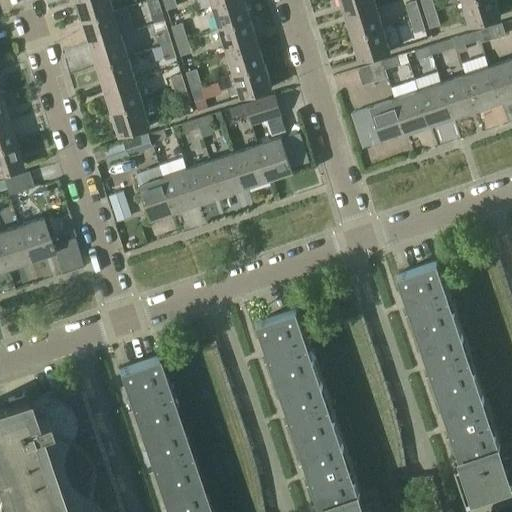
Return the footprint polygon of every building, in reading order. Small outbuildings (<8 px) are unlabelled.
[(110,0),(77,0),(83,19),(114,9),(110,0)] [(163,10),(159,0),(146,0),(151,13),(163,10)] [(163,0),(166,9),(177,5),(175,0),(163,0)] [(244,0),(223,0),(212,4),(219,26),(250,17),(244,0)] [(341,0),(345,12),(376,3),(374,0),(341,0)] [(416,0),(413,0),(405,3),(410,18),(421,14),(416,0)] [(432,0),(420,0),(425,13),(436,9),(432,0)] [(502,14),(496,0),(464,0),(463,1),(470,24),(502,14)] [(383,26),(376,3),(345,12),(353,35),(383,26)] [(114,9),(83,19),(91,42),(121,32),(114,9)] [(440,24),(436,9),(425,13),(429,27),(440,24)] [(425,28),(421,14),(410,18),(414,32),(425,28)] [(257,40),(250,17),(219,26),(226,49),(257,40)] [(182,22),(171,25),(176,40),(187,36),(182,22)] [(502,22),(477,29),(480,38),(481,41),(482,41),(492,38),(505,33),(502,22)] [(167,26),(156,30),(161,45),(172,41),(167,26)] [(390,50),(383,26),(353,35),(360,59),(390,50)] [(477,29),(453,37),(456,46),(465,43),(472,41),(480,38),(477,29)] [(128,55),(121,32),(91,42),(98,64),(128,55)] [(180,55),(192,51),(187,36),(176,40),(180,55)] [(456,46),(453,37),(429,44),(432,53),(456,46)] [(264,63),(257,40),(226,49),(233,72),(264,63)] [(172,41),(161,45),(165,59),(176,56),(172,41)] [(415,49),(417,58),(432,53),(429,44),(415,49)] [(385,68),(386,68),(400,63),(398,54),(382,59),(385,68)] [(128,55),(98,64),(105,87),(135,78),(128,55)] [(511,57),(489,66),(500,100),(511,95),(511,57)] [(359,66),(364,84),(389,76),(386,68),(385,68),(382,59),(359,66)] [(241,96),(271,86),(264,63),(233,72),(241,96)] [(489,66),(466,73),(477,108),(500,100),(489,66)] [(197,67),(185,71),(190,86),(201,82),(197,67)] [(182,72),(170,76),(175,90),(186,87),(182,72)] [(477,108),(466,73),(442,81),(454,115),(477,108)] [(143,100),(135,78),(105,87),(112,110),(143,100)] [(442,81),(419,89),(431,123),(454,115),(442,81)] [(206,97),(201,82),(190,86),(195,101),(206,97)] [(180,105),(191,102),(186,87),(175,90),(180,105)] [(431,123),(419,89),(395,97),(407,131),(431,123)] [(247,111),(251,123),(281,113),(275,93),(268,95),(244,102),(247,111)] [(371,105),(383,139),(407,131),(395,97),(371,105)] [(143,100),(112,110),(120,134),(122,133),(150,124),(147,114),(143,100)] [(244,102),(229,107),(232,116),(247,111),(244,102)] [(212,112),(196,117),(199,126),(214,122),(212,112)] [(182,122),(184,131),(199,126),(196,117),(182,122)] [(8,118),(0,120),(0,145),(15,141),(8,118)] [(164,127),(149,132),(152,141),(167,136),(164,127)] [(152,144),(151,141),(152,141),(149,132),(124,140),(128,152),(132,151),(135,158),(145,155),(142,148),(152,144)] [(282,136),(258,144),(269,178),(294,170),(292,165),(283,137),(282,136)] [(0,171),(22,165),(15,141),(0,145),(0,171)] [(234,152),(245,186),(269,178),(258,144),(234,152)] [(234,152),(211,160),(222,194),(245,186),(234,152)] [(211,160),(188,168),(199,202),(222,194),(211,160)] [(188,168),(163,176),(175,210),(199,202),(188,168)] [(33,185),(28,170),(4,178),(6,186),(8,193),(33,185)] [(139,184),(151,218),(175,210),(163,176),(139,184)] [(42,216),(19,224),(30,259),(54,251),(42,216)] [(30,259),(19,224),(0,230),(0,248),(6,267),(30,259)] [(485,499),(487,503),(507,496),(506,491),(511,489),(511,451),(511,448),(509,449),(510,449),(502,452),(499,446),(500,445),(492,420),(495,418),(491,407),(487,408),(471,359),(474,357),(470,345),(467,347),(449,297),(453,295),(449,284),(445,286),(436,260),(398,273),(461,459),(463,458),(465,465),(457,467),(456,467),(455,467),(468,505),(485,499)] [(296,307),(277,314),(257,321),(321,506),(322,506),(324,511),(375,511),(370,496),(369,496),(369,497),(361,500),(359,493),(350,467),(354,466),(350,454),(346,456),(330,406),(333,405),(329,393),(326,395),(309,345),(312,344),(308,332),(305,333),(296,307)] [(213,511),(211,502),(207,503),(190,454),(194,453),(190,441),(186,442),(169,393),(172,392),(168,379),(165,381),(156,355),(117,368),(166,511),(213,511)] [(0,407),(0,511),(124,511),(119,495),(81,380),(0,407)]
